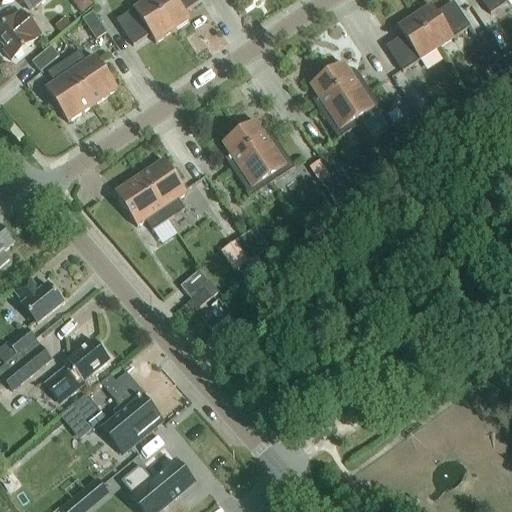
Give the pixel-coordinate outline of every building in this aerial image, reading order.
[(21,0),(32,12),(45,0),(21,0)] [(155,45),(172,33),(149,0),(133,11),(116,22),(133,48),(150,37),(155,45)] [(149,0),(172,33),(189,22),(183,14),(200,3),(198,0),(149,0)] [(511,0),(479,0),(490,16),(507,4),(511,0)] [(431,7),(414,18),(436,51),(453,40),(470,29),(453,3),(436,15),(431,7)] [(92,12),(83,19),(95,39),(106,31),(92,12)] [(40,37),(34,29),(20,13),(0,29),(0,43),(5,50),(3,52),(11,62),(40,37)] [(402,37),(385,48),(402,74),(419,63),(436,51),(414,18),(397,29),(402,37)] [(58,55),(50,46),(31,62),(39,71),(58,55)] [(63,64),(92,108),(117,92),(95,58),(86,64),(79,53),(63,64)] [(511,81),(511,67),(505,57),(495,64),(508,84),(511,81)] [(67,125),(92,108),(63,64),(47,75),(54,85),(45,91),(67,125)] [(326,76),(360,127),(382,112),(356,73),(351,77),(343,65),(326,76)] [(338,141),(360,127),(326,76),(309,87),(317,99),(312,103),(338,141)] [(428,111),(418,117),(431,136),(441,129),(428,111)] [(418,117),(409,124),(421,142),(431,136),(418,117)] [(238,134),(272,185),(294,170),(269,131),(263,135),(255,123),(238,134)] [(250,199),(272,185),(238,134),(222,145),(230,157),(224,161),(250,199)] [(140,178),(169,222),(185,211),(178,201),(187,195),(165,161),(140,178)] [(341,170),(331,176),(350,206),(357,202),(354,198),(358,195),(354,190),(341,170)] [(350,206),(331,176),(321,182),(334,203),(341,213),(350,206)] [(152,233),(169,222),(140,178),(115,194),(137,228),(146,222),(152,233)] [(245,236),(258,256),(268,249),(255,229),(245,236)] [(0,269),(10,262),(3,255),(13,247),(0,230),(0,269)] [(248,262),(258,256),(245,236),(235,243),(248,262)] [(218,295),(208,282),(199,271),(180,286),(193,302),(205,292),(211,300),(218,295)] [(37,327),(63,306),(48,287),(39,294),(29,281),(14,293),(24,306),(22,307),(37,327)] [(194,314),(211,300),(205,292),(193,302),(188,306),(194,314)] [(221,340),(238,326),(230,317),(214,331),(211,333),(219,342),(221,340)] [(0,359),(6,367),(36,343),(35,342),(36,342),(27,330),(7,346),(6,345),(0,350),(0,359)] [(6,367),(0,371),(0,379),(12,395),(52,362),(41,347),(40,348),(36,343),(6,367)] [(61,374),(47,386),(60,403),(83,384),(109,364),(93,343),(66,363),(70,368),(61,374)] [(162,424),(143,400),(146,398),(145,397),(144,398),(126,375),(115,384),(110,378),(101,386),(119,408),(113,413),(118,419),(102,432),(122,457),(162,424)] [(79,439),(91,428),(96,434),(110,422),(87,395),(60,417),(79,439)] [(140,468),(121,484),(135,501),(142,496),(155,511),(161,511),(194,485),(176,464),(153,483),(140,468)] [(61,511),(86,511),(108,495),(97,482),(61,511)]
